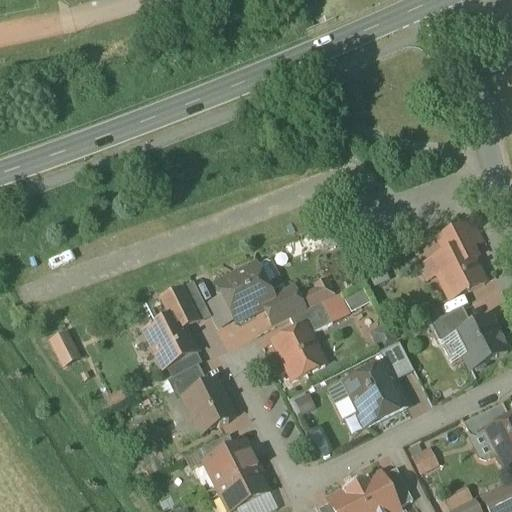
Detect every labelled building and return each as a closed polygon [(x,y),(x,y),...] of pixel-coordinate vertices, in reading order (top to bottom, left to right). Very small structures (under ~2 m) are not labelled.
[(472,227),(440,243),(446,255),(445,259),(435,265),(441,278),(438,280),(451,305),(485,288),(467,252),(481,246),(472,227)] [(256,270),(217,290),(219,293),(217,298),(220,304),(225,305),(236,326),(275,306),(256,270)] [(293,291),(277,300),(282,308),(266,316),(274,332),(290,323),(306,315),(304,313),(299,302),(293,291)] [(182,294),(159,306),(169,325),(178,320),(185,333),(198,326),(182,294)] [(311,296),(299,302),(304,313),(317,306),(311,296)] [(159,306),(137,317),(147,336),(169,325),(159,306)] [(322,307),(290,323),(296,336),(306,331),(310,339),(333,327),(322,307)] [(463,313),(430,329),(439,346),(444,348),(456,342),(473,333),(472,332),(463,313)] [(147,336),(145,337),(164,374),(197,357),(185,333),(178,320),(169,325),(147,336)] [(473,333),(456,342),(463,354),(462,357),(471,375),(473,374),(477,375),(485,371),(487,367),(508,357),(491,323),(472,332),(473,333)] [(368,350),(381,350),(381,327),(368,327),(368,350)] [(296,336),(274,347),(293,386),(325,369),(310,339),(306,331),(296,336)] [(66,338),(52,346),(65,370),(79,363),(66,338)] [(400,348),(380,358),(385,369),(386,369),(394,386),(414,376),(400,348)] [(385,369),(344,390),(346,393),(358,418),(366,433),(407,412),(394,386),(386,369),(385,369)] [(198,370),(166,386),(178,408),(187,404),(186,403),(209,391),(198,370)] [(209,391),(186,403),(187,404),(194,418),(193,420),(202,438),(216,431),(219,432),(229,427),(229,424),(235,422),(217,387),(209,391)] [(346,393),(331,400),(330,397),(329,398),(343,425),(358,418),(346,393)] [(307,402),(296,407),(301,419),(310,415),(311,410),(307,402)] [(503,409),(463,429),(470,441),(476,443),(490,435),(490,434),(510,424),(503,409)] [(511,468),(511,422),(510,424),(490,434),(490,435),(497,447),(495,452),(496,455),(495,459),(499,468),(504,469),(505,472),(511,468)] [(403,462),(429,452),(435,467),(446,463),(436,438),(399,453),(403,462)] [(229,440),(198,456),(204,468),(235,453),(229,440)] [(235,453),(204,468),(217,493),(260,471),(256,464),(253,465),(244,448),(235,453)] [(260,471),(217,493),(225,507),(228,506),(231,511),(240,511),(269,498),(261,480),(264,479),(260,471)] [(385,478),(368,486),(367,484),(356,489),(355,490),(366,511),(400,511),(402,511),(396,499),(385,478)] [(511,511),(511,486),(481,502),(486,511),(511,511)] [(366,511),(355,490),(342,496),(343,499),(329,506),(330,509),(331,511),(366,511)] [(413,506),(406,493),(396,499),(402,511),(413,506)] [(276,511),(269,498),(240,511),(276,511)]
